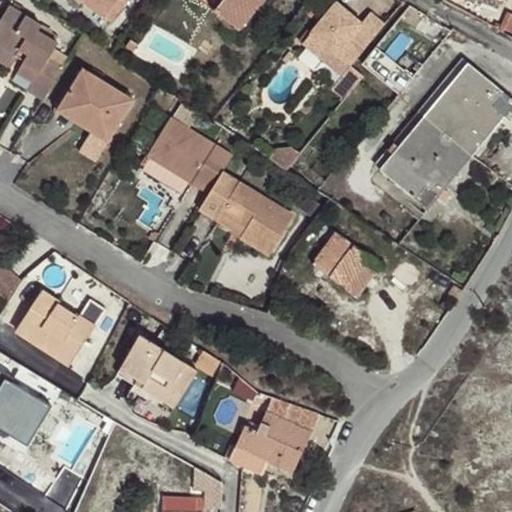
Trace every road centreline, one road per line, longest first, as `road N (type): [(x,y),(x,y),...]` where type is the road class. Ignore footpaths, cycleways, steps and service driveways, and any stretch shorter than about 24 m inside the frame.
road 1 (residential): [(0,192),(172,298),(264,325),(349,372),(390,408)]
road 2 (residential): [(511,226),(427,369),(390,408)]
road 3 (residential): [(390,408),(326,511)]
